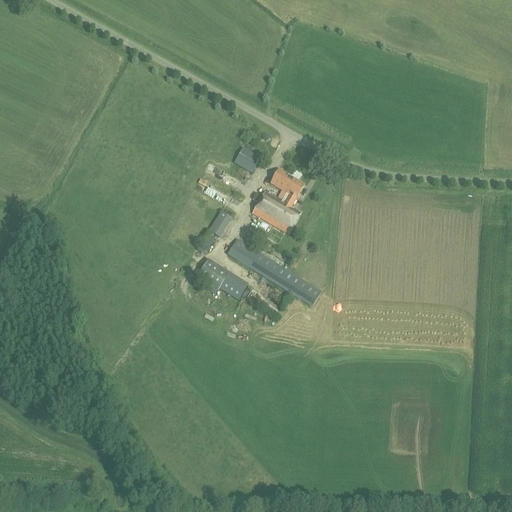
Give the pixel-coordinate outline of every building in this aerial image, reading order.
[(233,164),(251,175),(260,159),(242,149),(233,164)] [(293,175),(301,178),(303,173),(295,169),(293,175)] [(276,200),(291,209),(296,200),(305,186),(279,171),(270,185),(281,191),(276,200)] [(252,215),(288,236),(301,215),(291,209),(276,200),(265,193),(252,215)] [(208,232),(219,240),(232,220),(220,213),(208,232)] [(227,258),(313,309),(322,292),(236,242),(227,258)] [(200,246),(197,251),(203,255),(207,250),(200,246)] [(197,279),(218,292),(229,275),(208,261),(197,279)] [(220,292),(238,302),(247,286),(229,275),(220,292)] [(279,304),(285,300),(280,292),(273,296),(279,304)]
